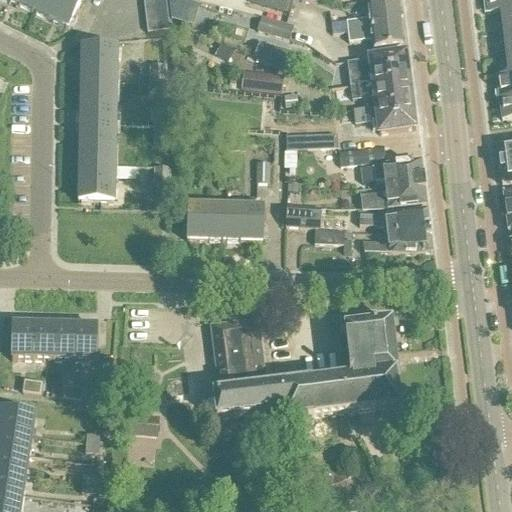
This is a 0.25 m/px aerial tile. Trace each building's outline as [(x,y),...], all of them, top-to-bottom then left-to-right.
[(77,0),(0,0),(0,1),(67,34),(82,2),(77,0)] [(163,0),(143,3),(144,14),(166,12),(164,0),(163,0)] [(291,7),(279,4),(267,0),(253,0),(251,8),(276,15),(288,19),(291,7)] [(511,0),(485,0),(488,18),(500,16),(511,14),(511,0)] [(197,9),(168,1),(171,24),(191,30),(197,9)] [(346,27),(347,37),(400,31),(399,22),(400,18),(398,14),(398,10),(367,13),(368,24),(346,27)] [(144,14),(146,26),(167,23),(166,12),(144,14)] [(500,16),(502,38),(511,36),(511,14),(500,16)] [(167,23),(146,26),(147,37),(169,34),(167,23)] [(257,36),(288,45),(292,31),(261,23),(257,36)] [(400,31),(347,37),(348,48),(371,45),(372,55),(403,52),(402,47),(403,43),(402,39),(400,31)] [(511,36),(502,38),(505,59),(511,58),(511,36)] [(228,68),(234,56),(221,49),(214,61),(228,68)] [(81,53),(79,130),(114,131),(116,53),(81,53)] [(370,78),(372,89),(372,90),(407,86),(406,82),(409,80),(408,72),(405,71),(404,60),(347,67),(349,80),(370,78)] [(150,70),(149,79),(164,80),(164,70),(150,70)] [(244,78),(242,95),(280,99),(282,89),(273,88),(274,82),(244,78)] [(164,80),(149,79),(149,89),(164,89),(164,80)] [(496,81),(498,103),(511,101),(511,79),(508,80),(508,79),(496,81)] [(373,102),(375,113),(375,115),(410,111),(409,106),(412,104),(411,97),(408,96),(407,86),(372,90),(372,89),(350,92),(352,105),(373,102)] [(296,100),(284,101),(285,113),(297,112),(296,100)] [(511,101),(498,103),(501,125),(511,123),(511,101)] [(375,115),(375,113),(353,116),(355,129),(377,127),(378,139),(413,135),(413,131),(415,129),(414,121),(411,120),(410,111),(375,115)] [(155,112),(155,122),(169,122),(169,113),(155,112)] [(155,122),(155,131),(168,131),(169,122),(155,122)] [(114,131),(79,130),(78,207),(113,208),(114,131)] [(155,131),(154,141),(168,141),(168,131),(155,131)] [(168,141),(154,141),(154,150),(168,150),(168,141)] [(207,156),(216,156),(217,142),(207,142),(207,156)] [(216,156),(226,156),(226,142),(217,142),(216,156)] [(226,156),(235,156),(235,142),(226,142),(226,156)] [(235,142),(235,156),(244,157),(245,143),(235,142)] [(306,143),(306,155),(335,154),(334,142),(306,143)] [(511,148),(496,150),(501,190),(511,188),(511,148)] [(338,159),(339,167),(340,173),(383,168),(382,154),(338,159)] [(285,156),(285,173),(295,174),(295,156),(285,156)] [(383,186),(384,194),(423,189),(422,183),(420,169),(419,167),(410,169),(360,175),(361,189),(383,186)] [(256,190),(268,190),(269,170),(256,169),(256,190)] [(155,173),(154,183),(169,183),(169,173),(155,173)] [(169,183),(154,183),(154,192),(168,192),(169,183)] [(423,189),(384,194),(385,200),(360,202),(361,216),(386,216),(425,211),(423,196),(424,196),(423,189)] [(288,190),(287,197),(298,198),(298,190),(288,190)] [(147,217),(161,217),(161,196),(147,196),(147,217)] [(511,196),(503,198),(505,220),(511,218),(511,196)] [(187,246),(261,249),(262,213),(188,211),(187,246)] [(287,235),(313,235),(313,214),(288,213),(287,235)] [(385,233),(386,242),(397,240),(405,241),(428,238),(426,216),(384,221),(359,220),(358,232),(385,233)] [(313,250),(342,252),(343,239),(314,237),(313,250)] [(397,240),(386,242),(387,250),(362,249),(364,260),(414,261),(431,259),(428,238),(405,241),(397,240)] [(212,400),(215,425),(284,416),(285,428),(312,425),(312,424),(399,413),(395,380),(396,380),(390,328),(344,334),(344,335),(338,335),(339,341),(345,340),(349,380),(339,381),(340,386),(309,391),(309,389),(265,395),(256,326),(210,332),(217,389),(211,390),(212,400)] [(12,366),(33,366),(34,331),(13,330),(12,366)] [(34,331),(33,366),(53,367),(54,331),(34,331)] [(54,331),(53,367),(73,367),(74,332),(54,331)] [(96,332),(74,332),(73,367),(95,368),(96,332)] [(22,398),(31,400),(33,388),(24,386),(22,398)] [(42,389),(33,388),(31,400),(40,401),(42,389)] [(63,404),(72,406),(73,394),(65,392),(63,404)] [(82,395),(73,394),(72,406),(81,407),(82,395)] [(0,415),(0,437),(32,442),(35,421),(0,415)] [(130,421),(128,442),(157,444),(158,423),(130,421)] [(0,457),(29,462),(32,442),(0,437),(0,457)] [(86,441),(86,450),(98,451),(99,442),(86,441)] [(97,460),(98,451),(86,450),(85,459),(97,460)] [(0,478),(26,482),(29,462),(0,457),(0,478)] [(304,487),(302,463),(294,464),(296,488),(304,487)] [(0,498),(23,502),(26,482),(0,478),(0,498)] [(83,482),(82,491),(95,492),(95,483),(83,482)] [(94,501),(95,492),(82,491),(82,499),(94,501)] [(0,511),(21,511),(23,502),(0,498),(0,511)]
